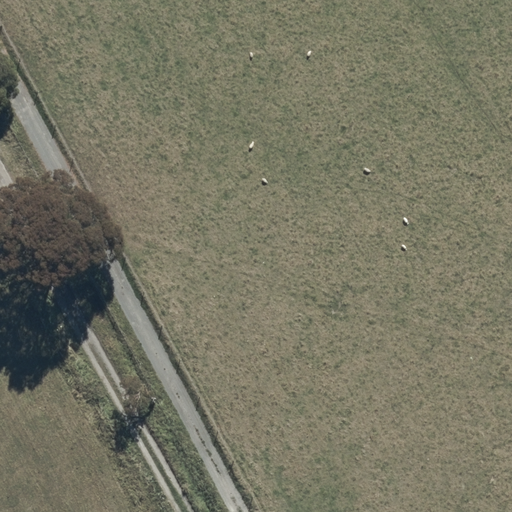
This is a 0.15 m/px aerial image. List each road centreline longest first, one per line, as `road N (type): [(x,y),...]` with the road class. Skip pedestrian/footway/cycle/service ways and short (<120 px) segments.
road 1 (track): [(238,511),(0,67)]
road 2 (track): [(114,511),(49,385),(0,229)]
